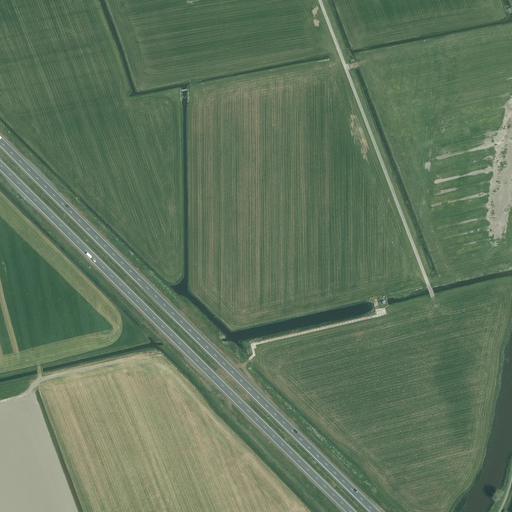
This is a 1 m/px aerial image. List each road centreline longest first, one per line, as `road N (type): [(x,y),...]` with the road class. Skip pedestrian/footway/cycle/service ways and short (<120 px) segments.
road 1 (trunk): [(375,511),(0,142)]
road 2 (trunk): [(0,165),(351,511)]
road 3 (track): [(319,0),(433,298)]
road 4 (track): [(233,373),(254,354),(252,344),(379,309)]
road 5 (track): [(0,402),(45,378),(148,353)]
